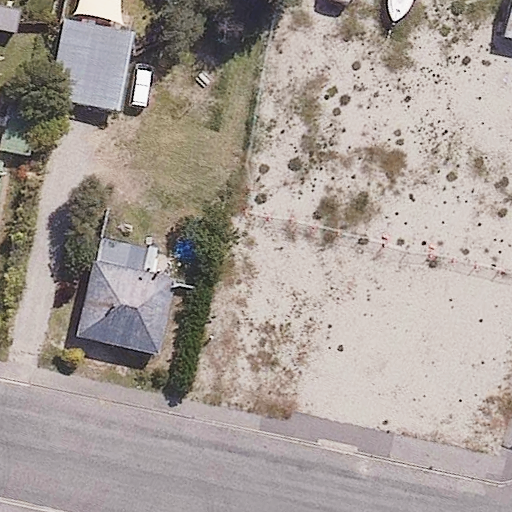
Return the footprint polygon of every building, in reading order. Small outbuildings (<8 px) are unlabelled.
[(139,27),(71,13),(55,92),(124,105),(139,27)] [(279,15),(270,50),(312,60),(321,25),(279,15)] [(304,92),(245,76),(226,150),(284,166),(304,92)] [(0,206),(10,165),(0,162),(0,206)] [(263,197),(211,186),(192,269),(245,281),(263,197)] [(182,263),(91,247),(76,335),(167,351),(182,263)]
